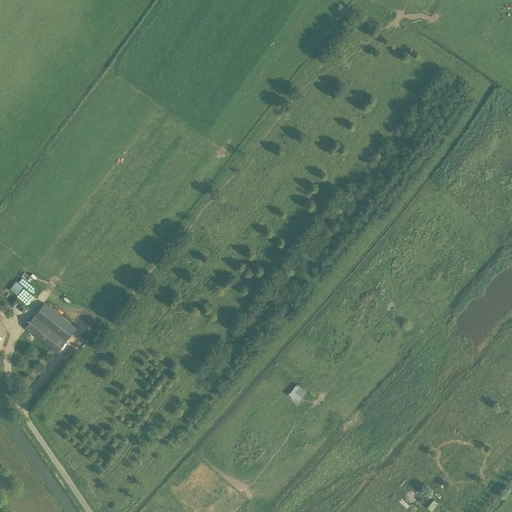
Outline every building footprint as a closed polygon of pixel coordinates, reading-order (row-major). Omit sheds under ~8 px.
[(9,288),(16,294),(22,286),(15,280),(9,288)] [(24,288),(18,295),(26,303),(32,296),(24,288)] [(24,329),(56,355),(66,342),(51,330),(56,323),(48,317),(43,323),(34,316),(24,329)] [(295,382),(286,393),(296,401),(304,390),(295,382)] [(440,500),(443,496),(436,489),(432,494),(440,500)]
